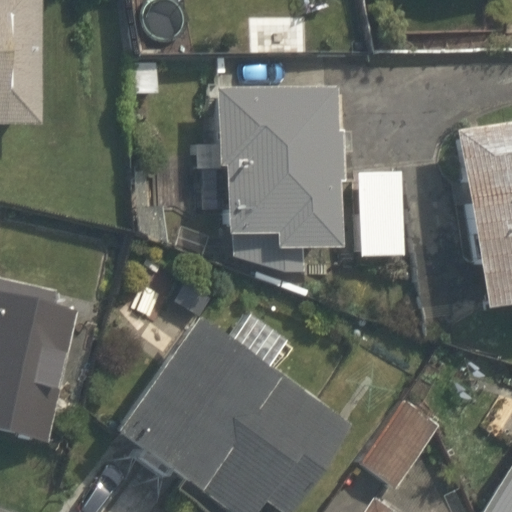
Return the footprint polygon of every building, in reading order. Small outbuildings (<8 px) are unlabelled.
[(29,0),(0,0),(0,141),(33,141),(29,0)] [(271,269),(353,262),(337,81),(217,92),(232,255),(269,252),(271,269)] [(511,132),(461,140),(488,331),(511,327),(511,132)] [(401,182),(357,182),(356,269),(400,270),(401,182)] [(0,446),(38,455),(74,306),(0,288),(0,446)] [(197,330),(114,453),(201,511),(297,511),(351,433),(197,330)] [(434,432),(400,409),(357,471),(391,494),(434,432)] [(511,511),(511,474),(486,511),(511,511)]
